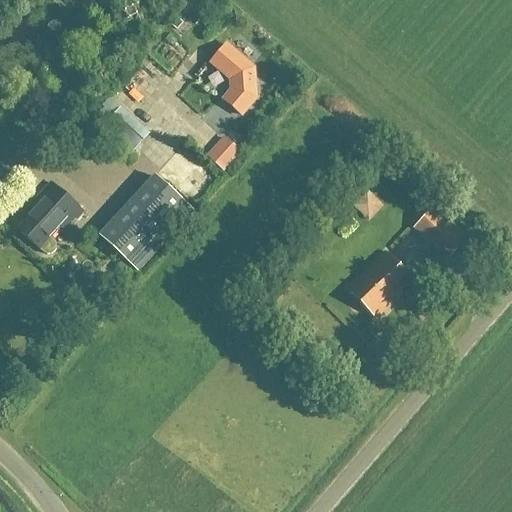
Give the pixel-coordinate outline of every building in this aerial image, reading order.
[(223,50),(211,65),(230,81),(231,93),(223,102),(241,117),(252,104),(250,72),(223,50)] [(134,127),(120,142),(133,154),(147,139),(134,127)] [(226,139),(220,147),(237,162),(243,154),(226,139)] [(155,179),(99,238),(137,274),(193,214),(155,179)] [(55,247),(53,243),(49,240),(59,229),(64,234),(83,214),(51,185),(36,201),(41,205),(17,231),(39,251),(42,254),(46,256),(50,256),(53,254),(55,251),(55,247)] [(356,206),(373,223),(388,209),(371,191),(356,206)] [(468,240),(436,209),(416,229),(448,260),(468,240)] [(376,322),(414,284),(384,253),(345,291),(376,322)]
